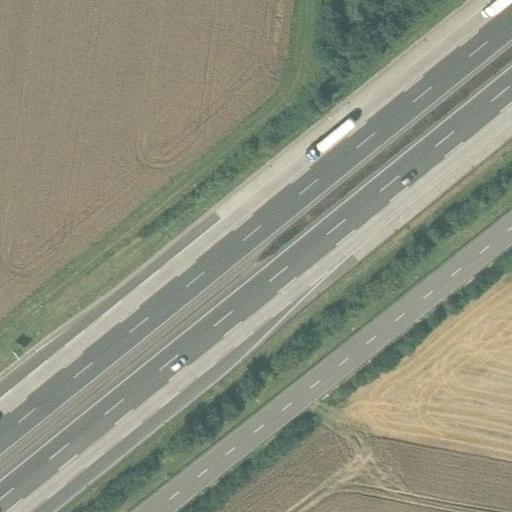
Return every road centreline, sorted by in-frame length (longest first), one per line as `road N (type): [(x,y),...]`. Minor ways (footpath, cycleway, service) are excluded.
road 1 (motorway): [(511,9),(0,421)]
road 2 (motorway): [(7,511),(511,107)]
road 3 (unclassified): [(511,229),(156,511)]
